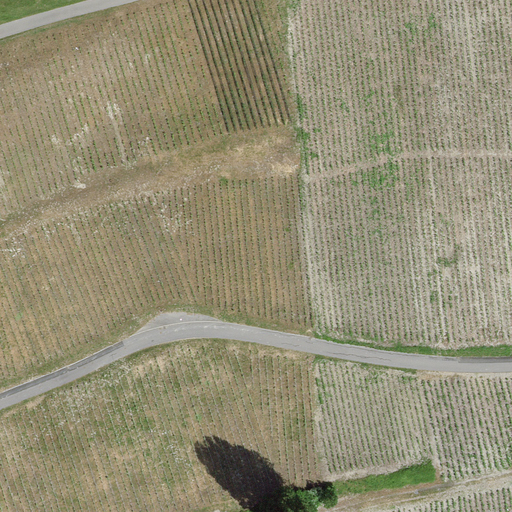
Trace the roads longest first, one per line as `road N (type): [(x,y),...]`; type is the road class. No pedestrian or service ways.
road 1 (track): [(0,403),(185,330),(420,361),(511,364)]
road 2 (track): [(511,476),(339,511)]
road 3 (track): [(116,0),(0,32)]
